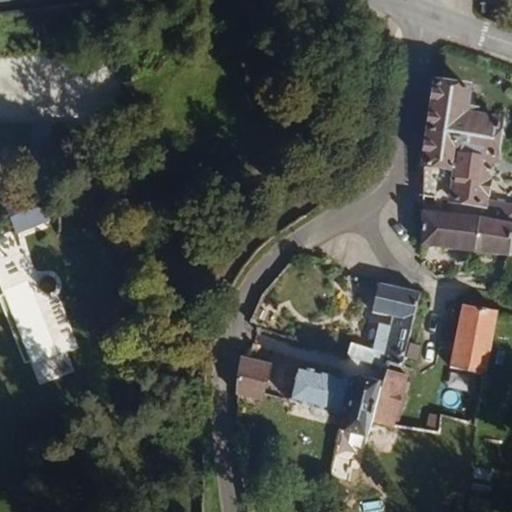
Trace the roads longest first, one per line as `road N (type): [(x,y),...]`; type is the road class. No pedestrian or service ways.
road 1 (tertiary): [(233,511),(220,424),(232,329),(279,254),(359,205)]
road 2 (tertiary): [(359,205),(398,170),(427,14)]
road 3 (unclassified): [(359,205),(383,254),(408,276),(438,286),(511,285)]
